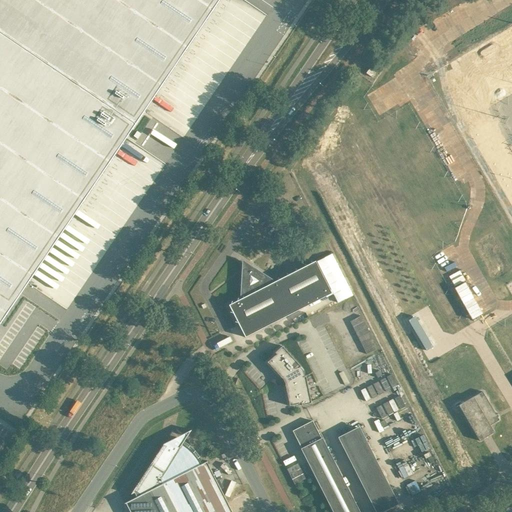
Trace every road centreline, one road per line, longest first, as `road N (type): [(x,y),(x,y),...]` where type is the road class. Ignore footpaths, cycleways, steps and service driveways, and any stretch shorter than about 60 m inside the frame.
road 1 (secondary): [(11,511),(279,118)]
road 2 (unclassified): [(270,511),(215,406),(187,394),(141,418),(77,511)]
road 3 (secondary): [(279,118),(382,0)]
road 4 (secondary): [(351,0),(279,118)]
